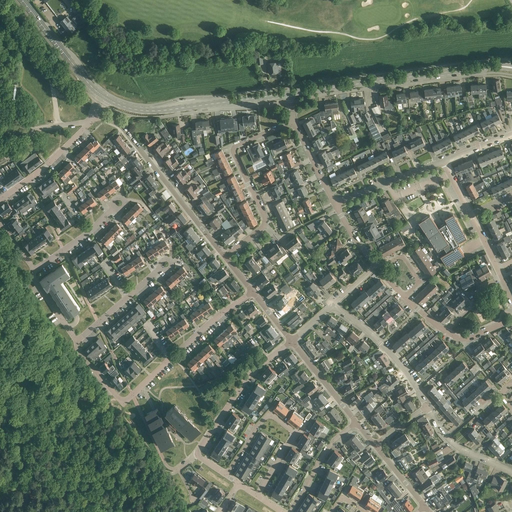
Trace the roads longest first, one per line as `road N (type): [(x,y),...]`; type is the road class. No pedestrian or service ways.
road 1 (residential): [(75,342),(125,401),(252,292)]
road 2 (secondary): [(289,93),(511,68)]
road 3 (residential): [(224,257),(264,224),(233,148),(293,121)]
road 4 (residential): [(224,257),(118,124),(94,113)]
road 5 (residential): [(256,495),(292,437),(274,417),(258,424),(225,474)]
road 6 (residential): [(195,454),(252,371),(291,341)]
road 7 (residential): [(426,407),(392,355),(331,306)]
road 8 (track): [(110,511),(99,485),(16,418)]
road 9 (unclassified): [(58,126),(51,77),(0,11)]
road 10 (secondary): [(103,96),(22,0)]
road 11 (residential): [(0,200),(90,121)]
